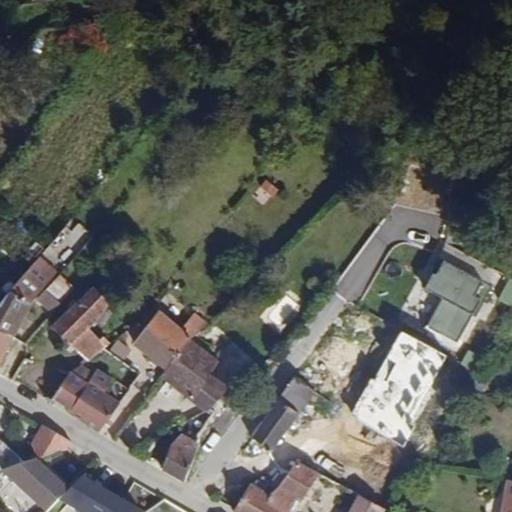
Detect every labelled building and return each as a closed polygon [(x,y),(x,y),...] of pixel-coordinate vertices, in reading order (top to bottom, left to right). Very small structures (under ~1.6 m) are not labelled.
[(385,217),(390,209),(376,199),(371,206),(385,217)] [(67,225),(45,248),(62,264),(84,240),(67,225)] [(443,295),(428,326),(463,343),(494,280),(443,255),(428,287),(443,295)] [(58,273),(41,257),(0,303),(0,333),(12,339),(29,304),(58,273)] [(74,288),(59,275),(46,291),(60,303),(74,288)] [(103,349),(109,344),(104,336),(100,340),(88,328),(95,323),(110,303),(93,287),(52,327),(87,361),(103,349)] [(153,309),(149,305),(147,307),(130,292),(121,300),(142,318),(153,309)] [(278,327),(299,308),(288,295),(267,314),(278,327)] [(189,341),(206,324),(193,314),(181,330),(157,313),(133,344),(166,369),(189,341)] [(0,362),(12,339),(0,333),(0,362)] [(216,361),(189,341),(166,369),(160,377),(205,412),(228,387),(208,374),(216,361)] [(109,353),(123,362),(130,352),(116,342),(109,353)] [(53,400),(71,374),(25,359),(13,381),(50,403),(53,400)] [(70,415),(97,431),(119,403),(104,394),(109,378),(96,370),(89,383),(70,415)] [(89,383),(71,374),(53,400),(68,409),(66,413),(70,415),(89,383)] [(272,451),(314,391),(294,376),(271,410),(264,420),(253,437),(268,447),(272,451)] [(241,408),(247,399),(228,387),(205,412),(211,417),(226,429),(241,408)] [(271,410),(249,398),(247,399),(241,408),(264,420),(271,410)] [(264,420),(241,408),(226,429),(211,417),(198,434),(202,438),(211,443),(248,470),(250,472),(268,447),(253,437),(264,420)] [(127,416),(124,436),(143,440),(146,420),(127,416)] [(37,460),(75,448),(42,428),(31,445),(37,460)] [(199,444),(195,442),(181,435),(170,446),(162,469),(183,482),(191,462),(199,444)] [(211,443),(202,438),(199,444),(191,462),(203,464),(211,443)] [(0,472),(1,474),(21,466),(0,445),(0,472)] [(358,496),(385,508),(396,490),(352,467),(349,472),(325,459),(318,474),(317,476),(358,496)] [(124,496),(131,484),(94,461),(86,473),(124,496)] [(250,484),(232,511),(288,511),(297,499),(301,501),(317,476),(318,474),(296,461),(271,497),(250,484)] [(31,511),(0,485),(0,511),(31,511)] [(383,511),(385,508),(358,496),(349,511),(383,511)] [(154,511),(165,511),(173,506),(165,501),(152,510),(154,511)]
